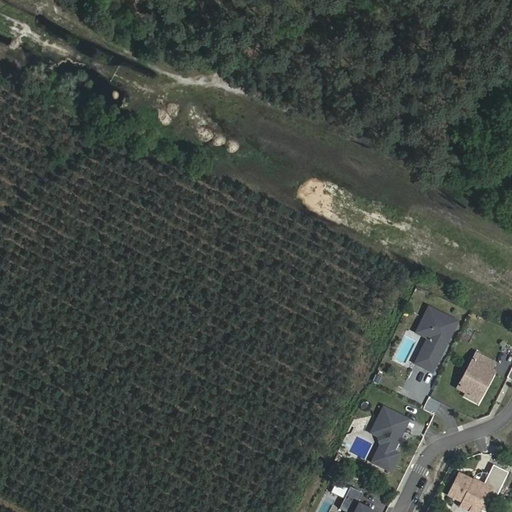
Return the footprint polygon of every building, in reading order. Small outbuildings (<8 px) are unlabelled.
[(420,324),(432,329),(427,339),(415,364),(432,372),(443,349),(442,346),(444,342),(446,343),(457,322),(428,308),(420,324)] [(432,329),(420,324),(416,333),(427,339),(432,329)] [(476,391),(482,394),(493,372),(490,370),(493,363),(476,353),(457,388),(465,393),(464,396),(471,400),(476,391)] [(377,373),(373,382),(376,384),(381,375),(377,373)] [(477,403),(482,394),(476,391),(471,400),(477,403)] [(371,462),(391,472),(400,453),(394,451),(403,433),(396,430),(403,416),(383,406),(375,423),(382,426),(377,436),(380,445),(371,462)] [(409,420),(403,416),(396,430),(403,433),(409,420)] [(370,433),(377,436),(382,426),(375,423),(370,433)] [(480,510),(482,511),(488,511),(508,472),(493,465),(483,485),(459,473),(448,495),(461,501),(480,510)] [(372,511),(356,504),(362,492),(350,486),(339,508),(346,511),(372,511)] [(469,511),(479,511),(480,510),(461,501),(458,507),(469,511)]
